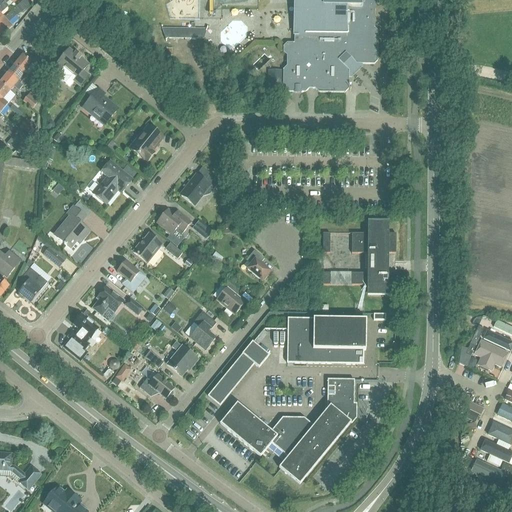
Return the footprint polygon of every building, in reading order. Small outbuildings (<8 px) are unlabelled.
[(28,0),(24,0),(4,19),(0,22),(0,34),(2,37),(5,34),(9,38),(14,31),(8,24),(16,16),(16,17),(21,12),(22,13),(32,4),(28,0)] [(286,67),(305,67),(310,62),(316,62),(316,67),(322,67),(322,71),(316,71),(315,90),(318,93),(345,93),(348,90),(349,71),(355,65),(374,65),(378,61),(378,32),(374,29),(374,22),(370,22),(370,14),(374,14),(374,0),(294,0),(294,44),(287,44),(283,47),(283,53),(287,56),(286,67)] [(0,22),(4,19),(0,15),(0,14),(8,7),(6,5),(4,3),(0,7),(0,22)] [(161,25),(160,25),(166,42),(167,42),(166,39),(189,40),(196,40),(204,40),(208,26),(207,26),(206,29),(195,29),(195,24),(191,24),(191,29),(163,29),(161,25)] [(170,44),(160,44),(160,58),(170,58),(170,44)] [(69,88),(74,82),(80,86),(88,77),(83,72),(88,66),(80,59),(80,58),(75,54),(75,55),(69,50),(56,67),(55,68),(57,69),(56,70),(64,77),(60,81),(69,88)] [(22,56),(15,65),(26,73),(34,63),(37,65),(42,59),(32,51),(26,59),(22,56)] [(315,89),(315,90),(316,71),(322,71),(322,67),(316,67),(316,62),(310,62),(305,67),(286,67),(283,70),(282,79),(282,89),(286,93),(305,93),(309,89),(315,89)] [(15,65),(8,74),(18,83),(26,73),(15,65)] [(281,85),(281,71),(268,71),(267,85),(281,85)] [(8,74),(0,83),(11,92),(14,88),(18,92),(22,87),(18,83),(8,74)] [(0,83),(0,98),(3,101),(9,94),(11,92),(0,83)] [(82,110),(92,117),(104,127),(118,110),(108,102),(107,103),(101,99),(105,95),(99,89),(82,110)] [(23,103),(32,110),(35,106),(27,98),(23,103)] [(19,128),(30,136),(36,128),(26,120),(19,128)] [(46,123),(45,126),(46,130),(49,133),(53,132),(55,129),(54,124),(51,122),(46,123)] [(163,139),(148,127),(142,134),(144,136),(133,150),(131,148),(130,149),(143,161),(144,160),(147,163),(154,154),(152,152),(163,139)] [(6,134),(11,139),(24,149),(30,141),(18,131),(14,135),(9,131),(6,134)] [(58,145),(63,139),(57,134),(53,140),(58,145)] [(19,155),(24,149),(11,139),(6,145),(19,155)] [(106,148),(114,154),(119,148),(111,142),(106,148)] [(0,152),(12,155),(13,154),(0,143),(0,152)] [(16,160),(15,168),(39,171),(40,163),(16,160)] [(94,195),(106,206),(120,188),(124,191),(132,181),(110,163),(102,173),(108,178),(101,188),(100,187),(94,195)] [(181,197),(189,203),(194,207),(210,187),(214,190),(220,182),(210,175),(204,182),(196,175),(190,183),(191,183),(181,197)] [(58,194),(61,189),(56,185),(52,191),(58,194)] [(57,239),(62,242),(70,249),(81,237),(84,240),(92,231),(81,222),(87,215),(75,205),(67,215),(70,217),(64,224),(67,227),(57,239)] [(167,211),(157,223),(165,230),(167,231),(165,233),(170,237),(171,235),(172,235),(175,232),(181,236),(183,234),(191,223),(189,221),(181,215),(177,220),(174,217),(167,211)] [(213,233),(199,221),(192,230),(206,241),(213,233)] [(396,235),(388,235),(388,223),(367,223),(367,235),(352,234),(352,254),(367,254),(367,274),(352,274),(351,286),(367,286),(367,297),(388,297),(388,286),(395,286),(395,274),(388,274),(388,254),(396,254),(396,235)] [(133,253),(141,259),(147,264),(162,246),(149,235),(144,241),(143,240),(133,253)] [(177,260),(182,254),(170,244),(165,250),(177,260)] [(64,263),(48,249),(43,255),(59,269),(64,263)] [(218,264),(222,258),(214,252),(210,258),(218,264)] [(246,261),(251,265),(247,270),(262,282),(270,273),(260,265),(264,260),(254,252),(246,261)] [(0,296),(6,290),(9,286),(4,282),(1,280),(3,277),(6,280),(20,262),(9,253),(5,258),(0,254),(0,274),(0,296)] [(125,262),(120,269),(118,272),(118,271),(117,273),(126,280),(122,285),(133,294),(145,278),(125,262)] [(47,284),(41,279),(30,270),(23,279),(28,283),(18,295),(30,305),(47,284)] [(61,282),(55,290),(59,293),(65,285),(61,282)] [(216,301),(227,310),(234,316),(245,303),(235,295),(238,291),(230,284),(228,282),(224,286),(227,289),(216,301)] [(99,301),(92,310),(102,317),(108,309),(114,314),(124,302),(106,288),(97,300),(99,301)] [(162,296),(167,300),(173,293),(168,289),(162,296)] [(137,317),(143,310),(130,300),(125,307),(137,317)] [(169,303),(163,311),(170,316),(176,309),(169,303)] [(155,306),(149,313),(155,318),(160,310),(155,306)] [(191,339),(206,352),(215,340),(207,334),(210,330),(211,330),(216,324),(208,318),(202,313),(193,324),(199,329),(191,339)] [(84,352),(89,345),(85,342),(88,338),(90,340),(99,330),(89,322),(81,316),(73,326),(78,330),(75,334),(73,332),(68,338),(84,352)] [(345,359),(345,365),(363,366),(363,351),(365,351),(365,321),(288,320),(287,364),(287,362),(294,362),(294,364),(333,365),(333,358),(345,359)] [(156,321),(150,328),(152,330),(158,329),(161,325),(156,321)] [(492,329),(511,336),(511,328),(495,321),(492,329)] [(173,323),(169,328),(176,334),(180,328),(173,323)] [(474,337),(472,340),(477,343),(479,339),(484,329),(478,327),(474,337)] [(106,329),(102,334),(107,338),(111,333),(106,329)] [(511,347),(511,343),(486,331),(482,340),(509,353),(511,347)] [(86,353),(70,340),(63,348),(79,361),(86,353)] [(470,345),(465,355),(471,357),(475,347),(477,343),(472,340),(470,345)] [(181,378),(188,370),(187,370),(189,367),(191,369),(198,361),(182,348),(176,343),(172,348),(178,353),(167,366),(174,372),(181,378)] [(268,357),(253,344),(252,344),(208,397),(220,407),(254,365),(258,369),(268,357)] [(508,357),(480,346),(473,358),(501,372),(508,357)] [(164,363),(150,352),(145,359),(158,370),(164,363)] [(468,360),(467,364),(468,368),(472,369),(475,368),(477,364),(476,360),(472,359),(468,360)] [(112,362),(109,365),(109,368),(113,371),(116,370),(119,367),(118,364),(115,361),(112,362)] [(166,384),(157,376),(153,373),(146,381),(140,389),(150,398),(155,392),(166,400),(168,398),(171,398),(173,395),(173,393),(172,392),(174,390),(166,384)] [(481,379),(479,383),(489,387),(490,383),(481,379)] [(306,478),(350,424),(349,422),(353,417),(354,381),(327,381),(327,400),(334,405),(332,408),(330,407),(313,427),(304,420),(282,419),(274,430),(275,430),(272,434),(271,433),(248,414),(247,416),(242,412),(243,410),(237,405),(220,425),(222,427),(260,458),(271,444),(288,458),(279,469),(299,486),(306,478)] [(511,394),(507,392),(504,400),(503,401),(511,405),(511,394)] [(511,412),(503,408),(499,416),(511,422),(511,412)] [(465,417),(476,422),(478,416),(468,411),(465,417)] [(474,423),(464,427),(466,432),(476,428),(474,423)] [(511,432),(492,424),(487,436),(505,444),(508,438),(511,440),(511,432)] [(511,459),(511,456),(484,444),(480,454),(504,464),(509,466),(511,459)] [(0,472),(10,473),(10,474),(12,474),(21,481),(19,483),(29,491),(41,476),(31,468),(25,476),(14,468),(11,467),(11,455),(0,454),(0,472)] [(499,474),(500,471),(477,460),(470,475),(500,489),(501,488),(506,477),(499,474)] [(511,473),(511,472),(511,467),(509,466),(504,464),(501,469),(511,473)] [(511,473),(501,469),(500,471),(499,474),(506,477),(509,478),(511,473)] [(465,483),(469,476),(463,473),(460,480),(465,483)] [(58,488),(51,496),(44,505),(46,503),(55,511),(86,511),(79,505),(81,503),(67,491),(65,494),(58,488)]
